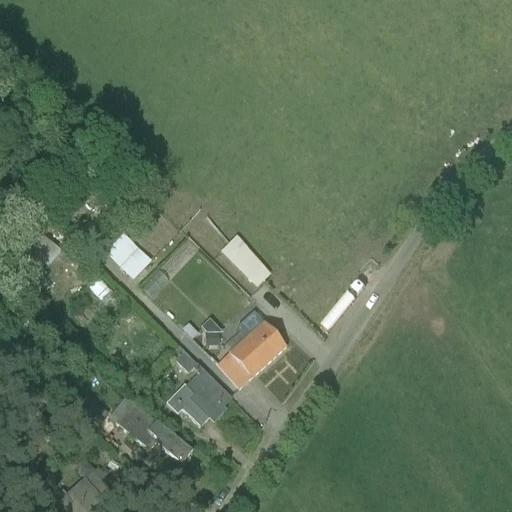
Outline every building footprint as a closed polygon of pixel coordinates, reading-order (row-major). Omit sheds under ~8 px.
[(124,254),(154,283),(174,262),(144,233),(124,254)] [(42,257),(63,274),(81,252),(61,235),(42,257)] [(256,236),(241,253),(279,289),(295,273),(256,236)] [(177,270),(161,288),(173,298),(189,280),(177,270)] [(103,290),(117,304),(129,292),(115,278),(103,290)] [(118,305),(125,312),(138,301),(131,293),(118,305)] [(151,316),(139,325),(156,349),(168,340),(151,316)] [(254,380),(289,349),(266,324),(231,355),(254,380)] [(198,437),(234,401),(203,371),(168,407),(198,437)] [(183,467),(194,454),(137,405),(118,427),(149,454),(157,445),(183,467)] [(59,504),(65,511),(102,511),(109,506),(87,480),(59,504)]
